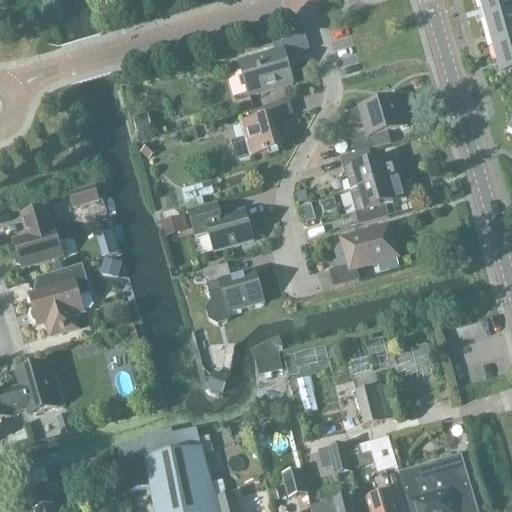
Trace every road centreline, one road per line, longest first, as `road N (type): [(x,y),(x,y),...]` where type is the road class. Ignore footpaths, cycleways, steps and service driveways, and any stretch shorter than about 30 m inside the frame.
road 1 (tertiary): [(511,289),(428,0)]
road 2 (residential): [(304,285),(286,191),(331,95),(306,0)]
road 3 (residential): [(283,0),(63,67),(8,92)]
